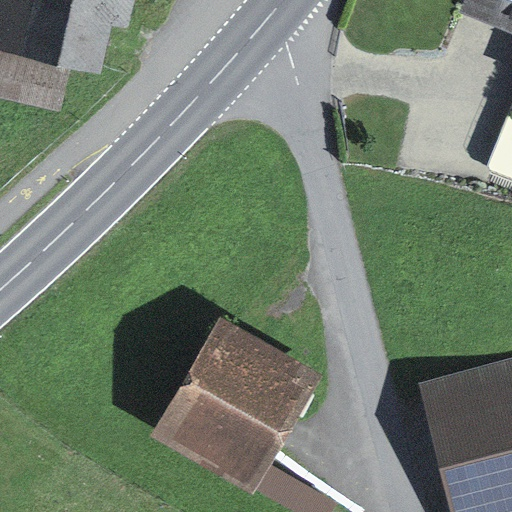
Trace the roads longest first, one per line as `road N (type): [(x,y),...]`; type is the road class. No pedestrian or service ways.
road 1 (residential): [(271,17),(308,123),(401,511)]
road 2 (secondary): [(0,289),(81,218),(271,17)]
